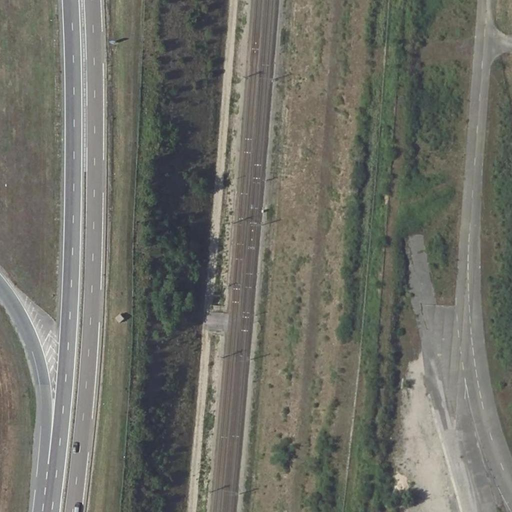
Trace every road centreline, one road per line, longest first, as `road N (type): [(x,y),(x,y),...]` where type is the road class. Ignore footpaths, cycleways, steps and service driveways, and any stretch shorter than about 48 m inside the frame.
road 1 (track): [(228,0),(189,511)]
road 2 (trunk): [(72,511),(91,325),(92,0)]
road 3 (motorway): [(70,0),(72,251),(56,464)]
road 4 (motorway): [(0,286),(41,371),(56,464)]
